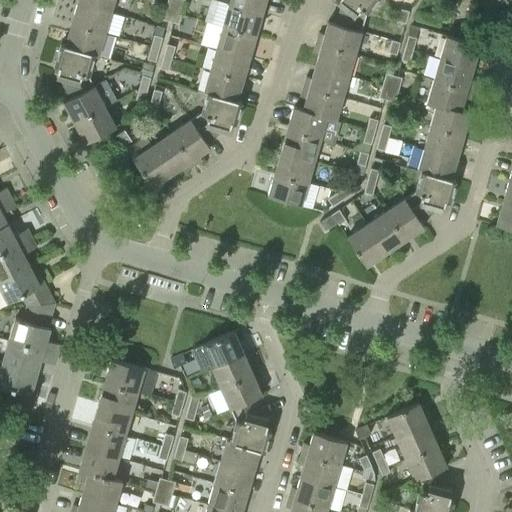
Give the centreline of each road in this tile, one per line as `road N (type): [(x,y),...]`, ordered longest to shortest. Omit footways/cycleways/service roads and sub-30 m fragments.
road 1 (residential): [(154,260),(170,207),(248,152),(308,0)]
road 2 (residential): [(371,325),(380,293),(462,231),(511,69)]
road 3 (residential): [(32,511),(102,245)]
road 4 (residential): [(268,511),(297,417),(257,326),(267,296)]
road 5 (residential): [(102,245),(76,226),(2,79)]
road 6 (residential): [(470,511),(468,458),(448,394),(458,350)]
